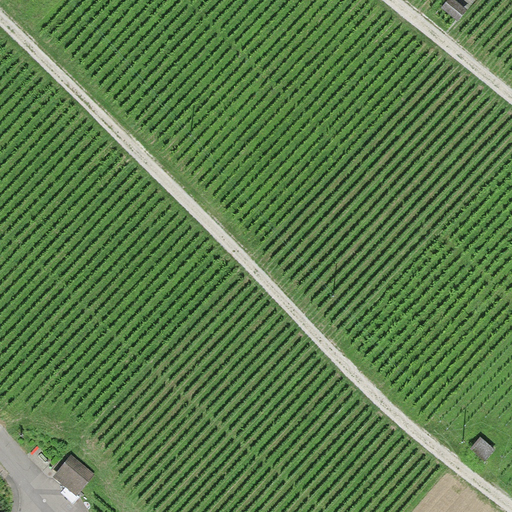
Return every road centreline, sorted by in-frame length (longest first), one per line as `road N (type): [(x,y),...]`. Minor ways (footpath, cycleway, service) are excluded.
road 1 (track): [(0,18),(362,386),(511,510)]
road 2 (track): [(389,0),(511,100)]
